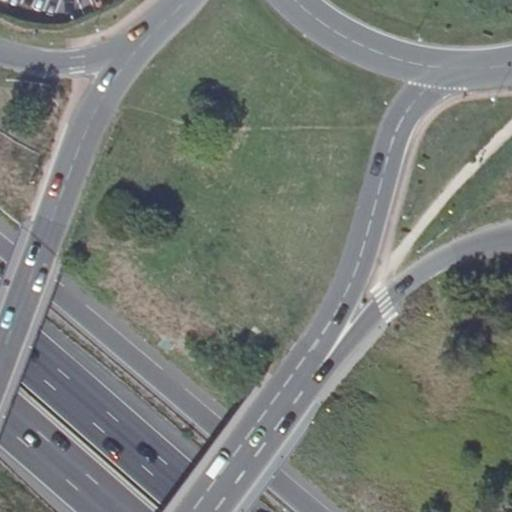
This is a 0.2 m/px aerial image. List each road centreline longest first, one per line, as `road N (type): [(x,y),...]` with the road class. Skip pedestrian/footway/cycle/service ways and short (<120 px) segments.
road 1 (motorway): [(314,511),(0,241)]
road 2 (primary): [(140,41),(92,99),(0,350)]
road 3 (primary): [(309,369),(362,251),(401,119),(448,69)]
road 4 (motorway): [(217,511),(0,322)]
road 5 (motorway): [(309,369),(345,350),(432,265),(511,236)]
road 6 (primary): [(202,511),(309,369)]
road 7 (primary): [(292,0),(368,49),(448,69)]
road 8 (motorway): [(0,409),(117,511)]
road 9 (motorway): [(140,41),(78,62),(0,54)]
